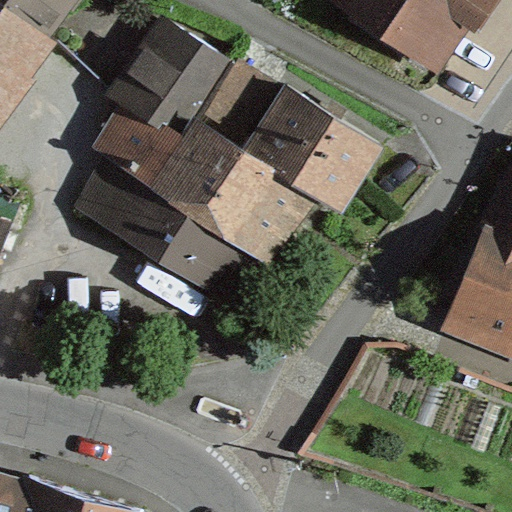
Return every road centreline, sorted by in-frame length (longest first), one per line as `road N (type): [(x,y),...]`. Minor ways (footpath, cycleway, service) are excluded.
road 1 (residential): [(216,481),(475,141)]
road 2 (residential): [(475,141),(259,0)]
road 3 (tertiary): [(0,402),(139,439),(216,481)]
